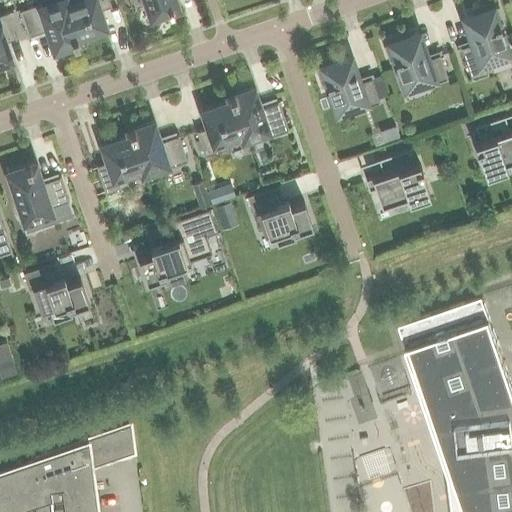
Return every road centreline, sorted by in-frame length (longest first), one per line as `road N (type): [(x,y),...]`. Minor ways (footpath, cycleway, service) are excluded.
road 1 (residential): [(276,31),(358,265)]
road 2 (residential): [(276,31),(53,107)]
road 3 (residential): [(53,107),(111,281)]
